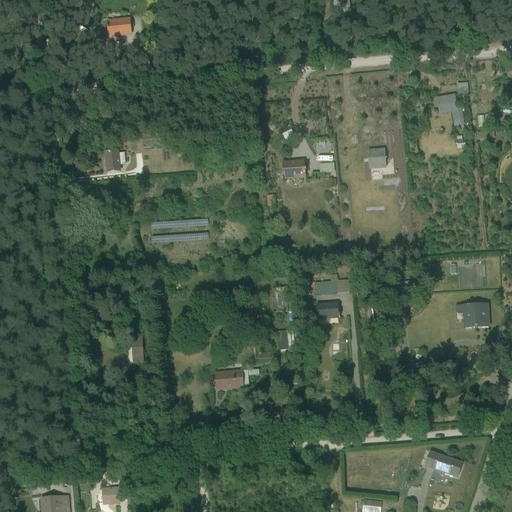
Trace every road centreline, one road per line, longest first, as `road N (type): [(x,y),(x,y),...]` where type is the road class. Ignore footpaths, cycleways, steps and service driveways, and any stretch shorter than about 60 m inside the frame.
road 1 (track): [(511,47),(47,95)]
road 2 (track): [(504,433),(80,464)]
road 3 (track): [(47,95),(80,464)]
